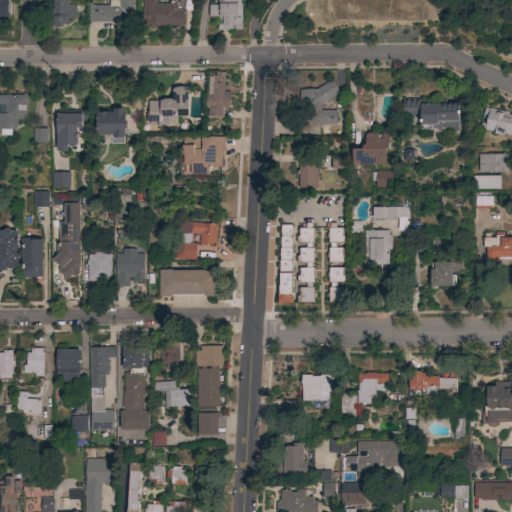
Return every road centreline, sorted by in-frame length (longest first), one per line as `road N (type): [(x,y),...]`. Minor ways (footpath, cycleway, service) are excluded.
road 1 (tertiary): [(242,511),(264,56)]
road 2 (residential): [(0,57),(264,56)]
road 3 (residential): [(248,336),(511,332)]
road 4 (residential): [(264,56),(433,52),(511,87)]
road 5 (residential): [(248,317),(0,318)]
